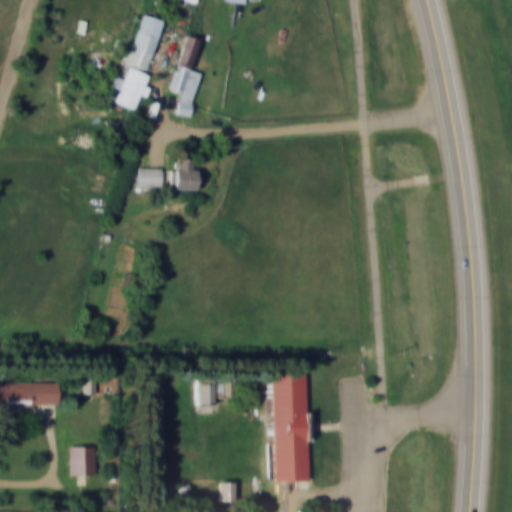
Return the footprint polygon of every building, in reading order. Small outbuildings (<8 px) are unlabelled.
[(163,19),(143,12),(126,62),(147,69),(163,19)] [(199,37),(184,33),(168,90),(180,93),(174,112),(187,116),(200,72),(190,69),(199,37)] [(115,99),(135,109),(151,76),(131,66),(115,99)] [(194,157),(172,157),(172,188),(194,188),(194,157)] [(137,187),(160,187),(160,166),(137,166),(137,187)] [(309,479),(307,371),(265,372),(267,480),(309,479)] [(82,394),(93,394),(93,378),(82,378),(82,394)] [(213,395),(221,395),(221,379),(195,379),(195,411),(213,411),(213,395)] [(57,404),(57,380),(1,380),(1,404),(57,404)] [(68,474),(94,474),(94,444),(68,444),(68,474)] [(233,480),(218,480),(218,500),(233,500),(233,480)]
